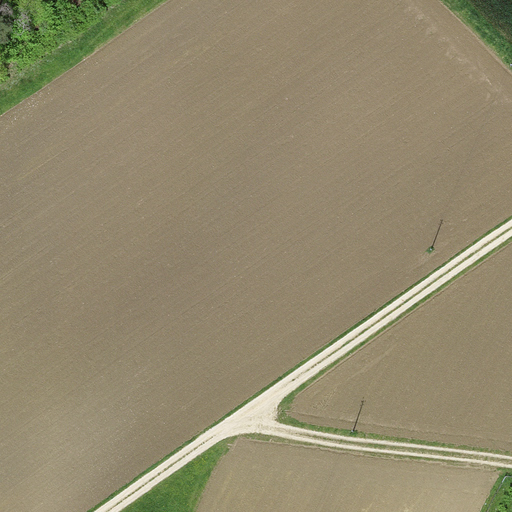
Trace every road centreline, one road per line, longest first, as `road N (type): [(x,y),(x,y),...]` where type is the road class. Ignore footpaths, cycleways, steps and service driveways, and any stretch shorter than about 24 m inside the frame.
road 1 (track): [(121,511),(511,239)]
road 2 (track): [(246,424),(295,438),(511,463)]
